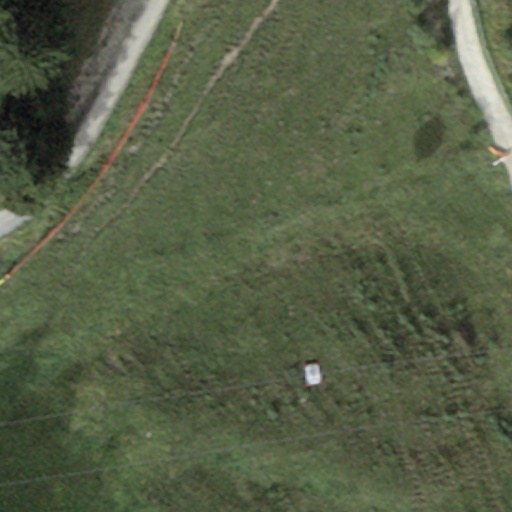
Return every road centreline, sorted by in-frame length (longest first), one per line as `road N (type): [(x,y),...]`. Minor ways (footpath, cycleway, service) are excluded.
road 1 (track): [(0,221),(43,193),(84,139),(166,0)]
road 2 (track): [(463,0),(470,52),(511,150)]
